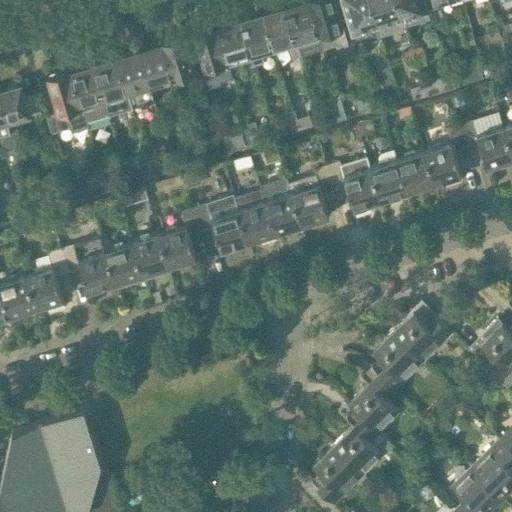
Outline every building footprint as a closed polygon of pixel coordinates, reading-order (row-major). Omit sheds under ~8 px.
[(324,46),(309,0),(298,0),(286,4),(301,53),(324,46)] [(337,44),(349,41),(336,0),(309,0),(324,46),(336,42),(337,44)] [(365,25),(379,20),(372,0),(345,0),(357,37),(368,33),(365,25)] [(406,23),(403,13),(398,0),(372,0),(379,20),(383,34),(395,30),(394,27),(406,23)] [(406,23),(430,15),(427,5),(428,5),(426,0),(398,0),(403,13),(406,23)] [(286,4),(263,10),(274,47),(287,43),(291,56),(301,53),(286,4)] [(441,7),(433,9),(437,22),(444,20),(441,7)] [(261,51),(274,47),(263,10),(240,17),(254,63),(264,60),(261,51)] [(254,63),(240,17),(218,24),(228,60),(241,57),(244,66),(254,63)] [(501,34),(497,22),(488,25),(491,37),(501,34)] [(218,24),(217,23),(194,30),(210,85),(221,82),(216,64),(228,60),(218,24)] [(467,44),(476,42),(472,29),(463,32),(467,44)] [(172,77),(197,70),(185,32),(161,39),(162,41),(172,77)] [(150,84),(172,77),(162,41),(139,48),(150,84)] [(416,60),(425,58),(421,45),(412,48),(416,60)] [(154,99),(139,48),(116,55),(131,106),(154,99)] [(412,48),(403,50),(407,63),(416,60),(412,48)] [(131,106),(116,55),(93,62),(108,113),(131,106)] [(395,77),(388,55),(374,60),(381,82),(395,77)] [(108,113),(93,62),(71,68),(86,119),(108,113)] [(86,119),(71,68),(70,67),(47,74),(58,112),(47,115),(52,131),(63,128),(71,126),(72,130),(88,125),(86,119)] [(427,93),(441,89),(437,75),(423,80),(427,93)] [(0,97),(7,120),(40,109),(34,87),(23,91),(20,81),(0,87),(0,97)] [(414,98),(427,93),(423,82),(410,86),(414,98)] [(355,93),(361,114),(375,109),(369,89),(363,90),(355,93)] [(451,94),(455,105),(462,103),(465,97),(463,90),(451,94)] [(331,121),(346,117),(339,94),(331,96),(334,107),(328,109),(331,121)] [(0,97),(0,133),(1,133),(10,131),(6,120),(0,97)] [(401,115),(412,111),(410,104),(398,108),(401,115)] [(292,108),(285,111),(288,123),(296,120),(292,108)] [(309,113),(295,117),(298,127),(312,123),(309,113)] [(511,149),(504,123),(477,131),(473,117),(460,121),(468,145),(480,142),(487,164),(511,155),(511,149)] [(247,122),(251,134),(259,131),(255,120),(247,122)] [(468,145),(460,121),(447,125),(452,139),(425,147),(435,180),(463,171),(456,149),(468,145)] [(247,122),(239,124),(243,136),(251,134),(247,122)] [(20,128),(10,131),(14,145),(24,142),(20,128)] [(14,145),(10,131),(1,133),(6,148),(14,145)] [(201,136),(193,138),(197,150),(205,148),(201,136)] [(193,138),(186,141),(189,152),(197,150),(193,138)] [(398,156),(408,189),(435,180),(425,147),(398,156)] [(340,158),(327,162),(335,187),(340,205),(353,201),(354,205),(381,197),(371,164),(368,153),(341,162),(340,158)] [(150,162),(148,155),(138,158),(144,177),(153,174),(153,172),(150,162)] [(381,197),(408,189),(398,156),(371,164),(381,197)] [(150,162),(153,172),(161,170),(159,160),(150,162)] [(340,205),(335,187),(327,162),(315,166),(317,171),(289,180),(292,189),(302,222),(330,213),(329,208),(340,205)] [(128,183),(124,168),(105,174),(110,188),(128,183)] [(201,178),(198,168),(184,173),(187,183),(201,178)] [(81,185),(81,187),(71,190),(75,200),(108,190),(104,178),(81,185)] [(142,198),(148,196),(144,184),(132,187),(135,194),(142,198)] [(235,194),(249,239),(276,230),(265,197),(261,186),(235,194)] [(265,197),(276,230),(302,222),(292,189),(265,197)] [(234,192),(195,204),(202,229),(214,225),(221,247),(249,239),(235,194),(234,192)] [(190,232),(202,229),(195,204),(182,208),(186,222),(159,231),(169,263),(197,255),(190,232)] [(133,239),(143,272),(169,263),(159,231),(133,239)] [(89,288),(116,280),(106,247),(101,233),(62,245),(70,270),(82,266),(89,288)] [(116,280),(143,272),(133,239),(106,247),(116,280)] [(54,263),(27,272),(37,305),(64,296),(57,274),(70,270),(62,245),(50,249),(54,263)] [(0,280),(10,313),(37,305),(27,272),(0,280)] [(0,316),(10,313),(0,280),(0,316)] [(430,306),(420,315),(414,309),(394,329),(423,358),(453,329),(430,306)] [(511,330),(507,326),(508,325),(502,319),(481,339),(485,342),(475,352),(505,383),(511,376),(511,330)] [(374,349),(380,355),(372,363),(394,387),(423,358),(394,329),(374,349)] [(349,400),(355,406),(378,429),(399,409),(386,395),(394,387),(372,363),(366,369),(361,373),(368,381),(349,400)] [(122,511),(118,498),(109,469),(104,468),(85,404),(13,427),(0,483),(0,511),(5,511),(122,511)] [(392,443),(378,429),(355,406),(346,416),(353,423),(334,442),(363,472),(392,443)] [(435,425),(441,432),(451,422),(444,416),(435,425)] [(511,422),(499,436),(511,449),(511,422)] [(511,449),(499,436),(470,464),(500,494),(511,482),(511,449)] [(334,501),(363,472),(334,442),(314,461),(320,468),(311,477),(334,501)] [(482,511),(500,494),(470,464),(450,485),(464,498),(455,507),(459,511),(482,511)] [(184,470),(167,475),(171,487),(188,482),(184,470)] [(155,494),(168,490),(164,477),(151,481),(155,494)] [(184,485),(169,490),(172,499),(188,494),(184,485)]
